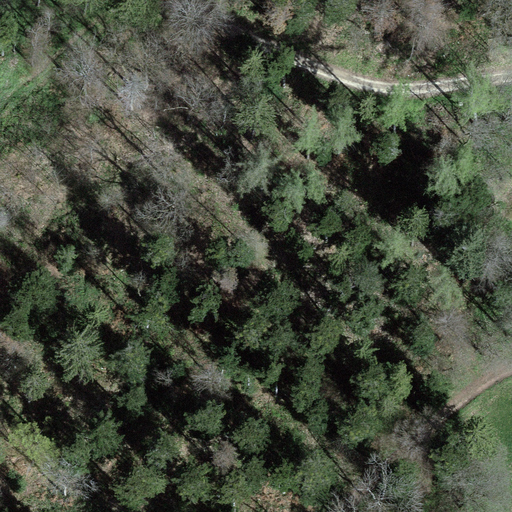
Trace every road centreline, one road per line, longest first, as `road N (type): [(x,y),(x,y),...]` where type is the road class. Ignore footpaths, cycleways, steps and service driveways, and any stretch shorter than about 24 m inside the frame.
road 1 (track): [(176,0),(308,72),(370,87),(511,74)]
road 2 (track): [(334,511),(462,397),(511,367)]
